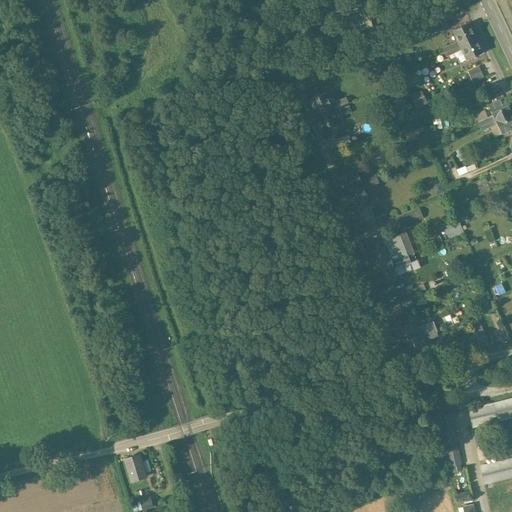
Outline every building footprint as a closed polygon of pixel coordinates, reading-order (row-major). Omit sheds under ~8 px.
[(365,4),(351,9),(359,30),(373,25),(365,4)] [(469,23),(452,31),(457,41),(459,45),(476,37),(469,23)] [(476,37),(459,45),(461,49),(466,59),(482,52),(476,37)] [(457,41),(442,48),(444,52),(459,45),(457,41)] [(459,45),(444,52),(446,56),(461,49),(459,45)] [(478,66),(467,71),(472,82),(483,77),(478,66)] [(326,92),(309,99),(315,114),(332,107),(331,103),(326,92)] [(412,97),(415,104),(425,100),(421,93),(412,97)] [(346,97),(331,103),(332,107),(348,101),(346,97)] [(504,97),(487,105),(492,116),(494,119),(511,111),(504,97)] [(425,100),(415,104),(416,105),(417,108),(426,103),(425,101),(425,100)] [(348,101),(332,107),(334,111),(349,105),(348,101)] [(332,107),(315,114),(321,129),(338,122),(334,111),(332,107)] [(511,114),(511,111),(494,119),(496,123),(501,134),(503,133),(511,128),(511,114)] [(490,117),(477,123),(479,126),(494,119),(492,116),(490,117)] [(494,119),(479,126),(481,130),(496,123),(494,119)] [(336,139),(338,145),(348,142),(345,135),(336,139)] [(342,158),(352,154),(350,149),(340,152),(342,158)] [(356,169),(339,176),(345,190),(362,184),(360,180),(356,169)] [(376,174),(360,180),(362,184),(377,178),(376,174)] [(377,178),(362,184),(363,188),(379,182),(377,178)] [(441,187),(442,186),(441,183),(433,186),(436,193),(443,191),(441,187)] [(362,184),(345,190),(350,205),(368,199),(363,188),(362,184)] [(396,216),(401,227),(424,217),(419,206),(396,216)] [(444,227),(448,239),(464,233),(460,221),(444,227)] [(399,234),(383,240),(385,246),(386,246),(391,261),(407,255),(399,234)] [(385,246),(368,252),(374,267),(391,261),(386,246),(385,246)] [(407,255),(391,261),(393,265),(408,259),(407,255)] [(419,259),(411,261),(414,269),(422,267),(419,259)] [(391,261),(374,267),(380,282),(397,276),(393,265),(391,261)] [(409,296),(426,288),(423,282),(406,289),(409,296)] [(415,323),(398,329),(404,344),(421,337),(419,334),(415,323)] [(474,327),(468,329),(471,339),(477,338),(474,327)] [(435,328),(419,334),(421,337),(436,331),(435,328)] [(501,341),(510,338),(506,328),(497,331),(501,341)] [(436,331),(421,337),(422,341),(438,335),(436,331)] [(421,337),(404,344),(410,359),(427,352),(422,341),(421,337)] [(511,398),(469,409),(474,428),(511,418),(511,398)] [(463,469),(451,413),(436,416),(448,472),(463,469)] [(139,455),(124,460),(131,481),(146,476),(139,455)] [(484,483),(511,476),(511,455),(479,464),(484,483)] [(150,498),(140,502),(142,509),(153,506),(150,498)]
